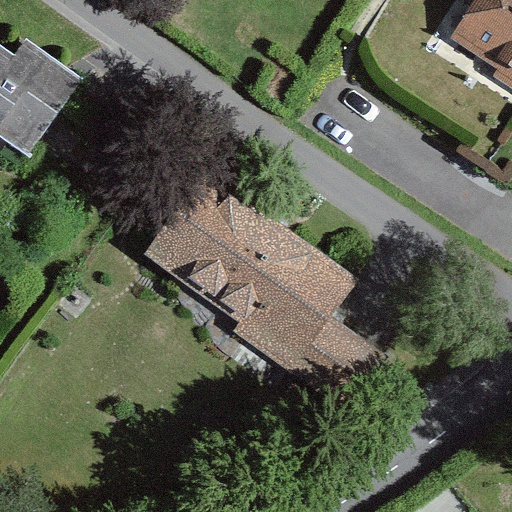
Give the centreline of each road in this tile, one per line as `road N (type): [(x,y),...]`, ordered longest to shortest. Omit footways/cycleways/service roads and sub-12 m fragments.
road 1 (residential): [(74,0),(511,310)]
road 2 (tertiary): [(511,379),(324,511)]
